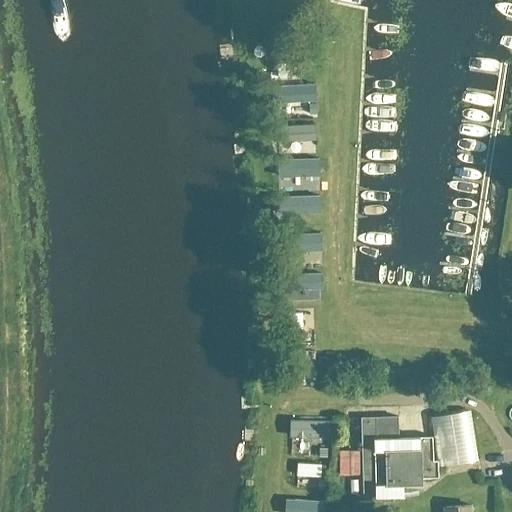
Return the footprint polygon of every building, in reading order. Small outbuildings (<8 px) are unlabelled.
[(290,109),(289,93),(278,93),(280,110),(290,109)] [(280,137),(283,153),(292,152),(290,136),(280,137)] [(289,294),(289,310),(301,310),(301,294),(289,294)] [(304,349),(305,317),(288,316),(286,349),(304,349)] [(311,382),(311,357),(291,357),(291,382),(311,382)] [(438,477),(437,460),(432,460),(431,436),(398,437),(397,417),(362,418),(364,497),(403,496),(402,483),(421,483),(420,477),(438,477)] [(299,432),(299,446),(329,446),(329,432),(299,432)] [(318,447),(318,456),(326,456),(327,447),(318,447)]
